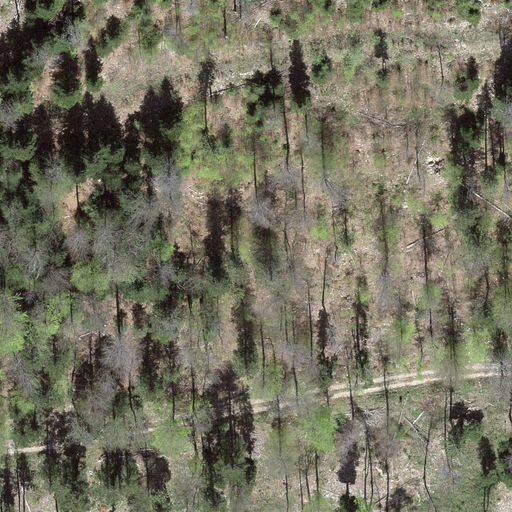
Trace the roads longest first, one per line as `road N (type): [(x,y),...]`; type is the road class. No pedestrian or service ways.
road 1 (track): [(511,31),(333,42),(0,119)]
road 2 (track): [(511,375),(229,431),(0,459)]
